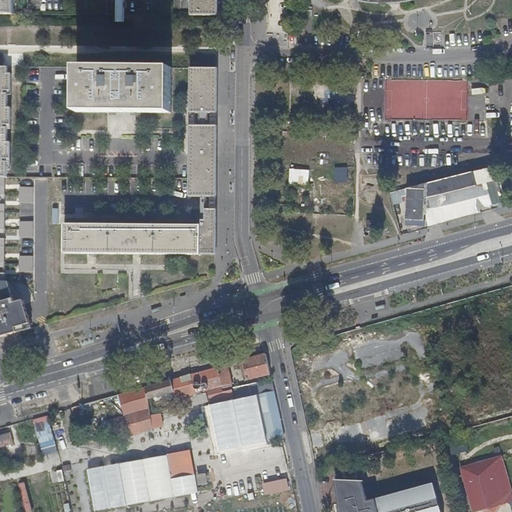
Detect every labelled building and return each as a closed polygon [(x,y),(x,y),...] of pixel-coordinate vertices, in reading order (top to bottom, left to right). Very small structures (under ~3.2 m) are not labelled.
[(0,0),(0,12),(12,13),(12,0),(0,0)] [(124,2),(123,0),(114,0),(115,21),(124,22),(124,8),(126,8),(126,2),(124,2)] [(192,0),(192,18),(217,19),(217,0),(192,0)] [(76,111),(171,111),(171,67),(76,67),(76,111)] [(217,68),(193,67),(193,112),(216,112),(217,68)] [(386,81),(385,118),(462,118),(463,110),(434,110),(434,93),(420,93),(420,110),(408,110),(408,81),(386,81)] [(216,112),(193,112),(193,128),(216,128),(216,112)] [(193,128),(192,149),(216,149),(216,128),(193,128)] [(216,149),(192,149),(192,160),(192,165),(216,165),(216,161),(216,149)] [(216,165),(192,165),(192,192),(216,193),(216,165)] [(427,197),(447,192),(477,184),(489,191),(489,194),(492,205),(505,202),(496,166),(408,189),(406,225),(425,225),(427,197)] [(345,167),(333,167),(333,182),(345,182),(345,167)] [(291,169),(290,184),(311,185),(311,170),(291,169)] [(5,176),(0,176),(0,336),(31,328),(22,298),(22,296),(21,294),(19,293),(16,292),(14,291),(10,291),(7,281),(4,280),(5,176)] [(477,184),(447,192),(451,203),(489,194),(489,191),(477,184)] [(34,187),(20,187),(20,203),(34,203),(34,187)] [(427,197),(425,225),(492,205),(489,194),(451,203),(447,192),(427,197)] [(202,224),(201,248),(215,248),(215,208),(202,208),(202,224)] [(378,230),(378,219),(369,219),(368,229),(378,230)] [(33,221),(19,221),(19,237),(33,237),(33,221)] [(66,224),(66,252),(201,252),(201,248),(202,224),(66,224)] [(94,254),(94,264),(133,266),(133,256),(94,254)] [(33,255),(19,255),(19,270),(33,270),(33,255)] [(433,315),(424,318),(427,328),(436,326),(433,315)] [(488,352),(497,349),(494,340),(485,343),(488,352)] [(266,353),(238,361),(239,365),(241,364),(243,374),(246,373),(247,380),(270,374),(266,353)] [(228,364),(190,375),(194,387),(195,389),(201,387),(202,387),(202,385),(221,381),(223,391),(231,389),(233,388),(233,387),(228,364)] [(190,375),(171,380),(174,391),(194,387),(190,375)] [(501,403),(511,400),(507,387),(503,376),(494,379),(501,403)] [(171,380),(146,387),(147,399),(174,392),(174,391),(171,380)] [(233,397),(231,389),(223,391),(221,381),(202,385),(202,387),(201,387),(201,388),(206,387),(210,402),(233,397)] [(119,394),(122,406),(130,404),(133,413),(149,409),(147,399),(146,387),(119,394)] [(268,444),(284,441),(274,391),(258,394),(262,417),(268,444)] [(137,433),(153,429),(149,409),(133,413),(137,433)] [(448,426),(461,423),(458,414),(446,417),(448,426)] [(44,455),(59,451),(49,416),(34,419),(44,455)] [(0,455),(3,455),(2,448),(14,447),(12,428),(0,429),(0,455)] [(467,451),(465,440),(447,444),(449,454),(467,451)] [(192,449),(167,453),(170,478),(195,474),(192,449)] [(511,499),(501,455),(459,465),(470,511),(500,511),(511,509),(511,499)] [(282,487),(290,485),(286,470),(278,472),(282,487)] [(373,499),(368,480),(337,482),(342,505),(339,506),(340,511),(445,511),(438,483),(373,499)]
